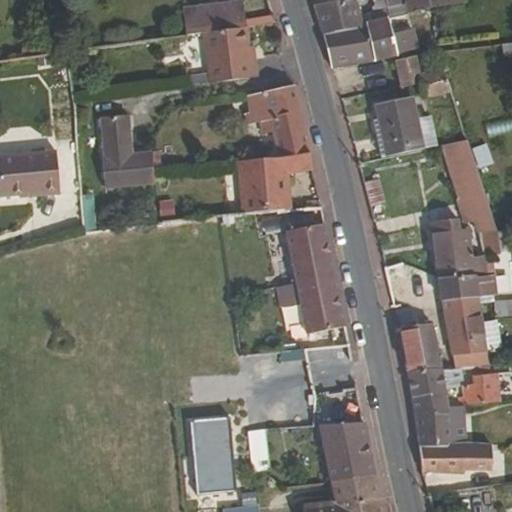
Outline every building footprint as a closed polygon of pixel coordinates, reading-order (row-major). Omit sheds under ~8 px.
[(385,0),(388,11),(403,7),(400,0),(385,0)] [(315,10),(324,41),(367,33),(363,18),(357,1),(315,10)] [(183,9),(186,36),(204,34),(246,29),(242,2),(183,9)] [(409,16),(433,11),(430,2),(407,6),(409,16)] [(367,33),(375,64),(419,53),(415,35),(394,40),(390,21),(388,11),(363,18),(367,33)] [(204,34),(209,83),(258,77),(255,59),(251,59),(246,29),(204,34)] [(324,41),(334,72),(375,64),(367,33),(324,41)] [(511,58),(511,47),(503,49),(505,59),(511,58)] [(445,72),(440,56),(418,60),(422,77),(445,72)] [(422,77),(418,60),(397,64),(403,90),(421,87),(425,103),(453,97),(445,72),(422,77)] [(310,155),(292,88),(245,96),(250,114),(246,115),(248,125),(259,123),(263,136),(273,135),(279,158),(310,155)] [(414,102),(401,104),(415,154),(425,152),(414,102)] [(415,154),(401,104),(377,109),(387,160),(415,154)] [(106,189),(152,185),(151,171),(149,153),(132,155),(128,117),(101,119),(104,157),(102,157),(106,189)] [(468,145),(443,150),(461,202),(458,203),(466,227),(475,225),(479,238),(497,236),(468,145)] [(0,196),(27,193),(40,191),(41,196),(58,193),(52,150),(0,156),(0,196)] [(312,171),(310,155),(279,158),(236,162),(241,217),(291,211),(287,174),(312,171)] [(345,329),(322,224),(285,231),(307,337),(345,329)] [(489,279),(487,261),(485,260),(474,261),(472,234),(462,234),(460,225),(433,227),(440,283),(477,280),(489,279)] [(499,236),(497,236),(479,238),(485,260),(487,261),(503,258),(499,236)] [(387,271),(395,306),(415,302),(407,267),(387,271)] [(495,278),(489,279),(477,280),(480,301),(498,300),(495,278)] [(477,280),(440,283),(444,305),(480,301),(477,280)] [(481,312),(480,301),(444,305),(445,315),(481,312)] [(495,323),(511,321),(511,306),(494,307),(495,323)] [(481,312),(445,315),(451,350),(456,373),(488,371),(481,312)] [(402,332),(411,377),(444,374),(440,351),(434,329),(402,332)] [(440,351),(444,374),(456,373),(451,350),(440,351)] [(411,377),(414,402),(427,400),(430,422),(451,420),(451,413),(444,374),(411,377)] [(460,403),(461,412),(501,408),(499,379),(474,382),(474,390),(464,390),(465,403),(460,403)] [(414,402),(421,450),(450,449),(451,420),(430,422),(427,400),(414,402)] [(234,490),(229,417),(191,419),(195,492),(234,490)] [(377,483),(364,424),(318,428),(332,488),(377,483)] [(424,476),(428,489),(443,486),(443,476),(502,479),(503,460),(494,460),(494,449),(450,449),(421,450),(424,476)] [(380,498),(377,483),(332,488),(336,503),(380,498)] [(383,511),(380,498),(336,503),(302,506),(302,511),(383,511)]
